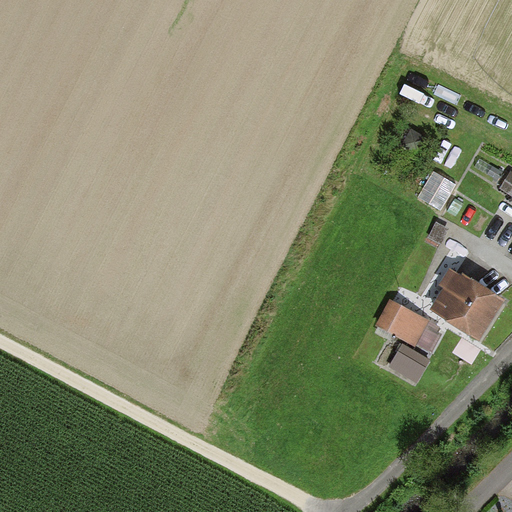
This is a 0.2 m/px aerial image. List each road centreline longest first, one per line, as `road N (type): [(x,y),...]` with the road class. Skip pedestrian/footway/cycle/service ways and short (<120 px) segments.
road 1 (track): [(289,511),(0,336)]
road 2 (track): [(511,352),(342,511)]
